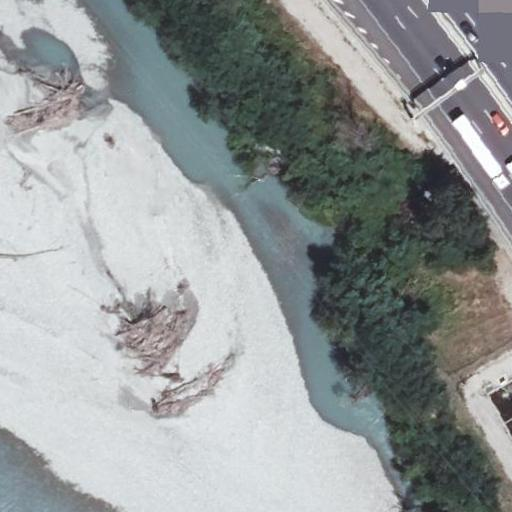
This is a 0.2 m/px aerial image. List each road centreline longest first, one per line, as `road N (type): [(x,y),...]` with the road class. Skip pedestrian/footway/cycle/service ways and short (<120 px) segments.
road 1 (motorway): [(390,0),(511,167)]
road 2 (track): [(294,0),(423,152)]
